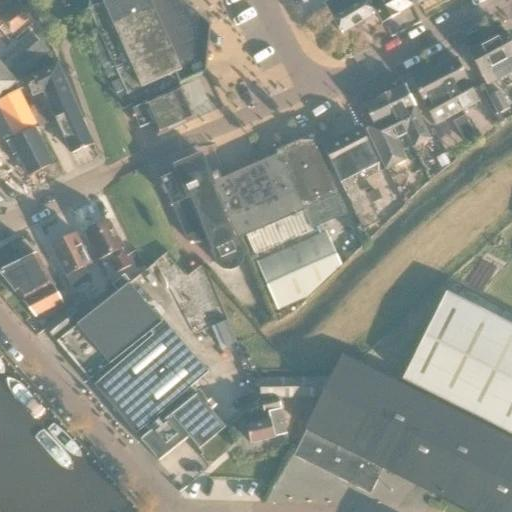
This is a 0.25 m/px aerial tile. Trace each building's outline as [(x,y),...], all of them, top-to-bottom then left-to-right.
[(0,2),(8,0),(0,0),(0,11),(2,11),(0,4),(0,2)] [(181,0),(90,0),(89,9),(133,107),(181,86),(208,74),(210,25),(185,4),(181,0)] [(374,15),(365,0),(333,0),(326,4),(343,34),(374,15)] [(411,7),(407,0),(370,0),(383,23),(398,15),(398,14),(411,7)] [(32,17),(21,4),(1,21),(13,34),(32,17)] [(488,86),(511,72),(511,43),(507,34),(470,53),(488,86)] [(51,52),(41,40),(10,66),(20,78),(51,52)] [(457,59),(434,71),(450,101),(456,98),(462,110),(479,101),(457,59)] [(0,98),(18,83),(0,63),(0,98)] [(94,145),(58,66),(26,80),(34,96),(45,91),(73,154),(94,145)] [(436,124),(462,110),(456,98),(450,101),(434,71),(413,82),(436,124)] [(405,87),(388,95),(399,118),(407,134),(413,145),(418,143),(430,137),(405,87)] [(133,110),(141,129),(154,123),(159,134),(195,119),(182,89),(133,110)] [(509,107),(500,91),(489,97),(490,99),(486,102),(493,114),(497,111),(498,113),(509,107)] [(399,118),(388,95),(371,103),(366,106),(371,116),(376,126),(368,130),(373,140),(374,142),(377,147),(378,151),(383,161),(387,168),(400,162),(405,159),(397,143),(395,139),(407,134),(399,118)] [(29,115),(23,103),(10,110),(16,122),(29,115)] [(33,115),(40,128),(51,123),(41,103),(30,109),(33,115)] [(42,132),(40,128),(33,115),(11,126),(18,138),(8,144),(14,156),(18,154),(29,177),(54,164),(38,134),(42,132)] [(464,143),(475,136),(464,116),(453,122),(464,143)] [(361,127),(323,145),(364,230),(381,222),(366,190),(370,189),(366,180),(384,172),(377,158),(376,159),(361,127)] [(287,217),(270,224),(244,235),(255,256),(260,254),(266,266),(258,269),(271,300),(289,317),(340,270),(321,226),(348,214),(315,138),(279,153),(280,155),(263,162),(287,217)] [(452,164),(446,154),(436,160),(442,171),(452,164)] [(242,251),(237,238),(236,239),(226,215),(242,209),(229,177),(220,181),(217,173),(210,176),(201,155),(175,167),(178,174),(162,181),(189,242),(206,241),(218,267),(220,269),(224,271),(228,271),(233,271),(236,269),(239,267),(244,259),(242,251)] [(263,162),(246,170),(270,224),(287,217),(263,162)] [(236,239),(237,238),(244,235),(270,224),(246,170),(229,177),(242,209),(226,215),(236,239)] [(88,228),(89,231),(86,232),(100,260),(110,255),(118,273),(132,267),(109,220),(99,225),(97,223),(88,228)] [(91,263),(77,234),(52,247),(73,290),(91,281),(84,267),(91,263)] [(209,266),(186,275),(177,252),(165,256),(193,331),(229,317),(209,266)] [(36,255),(20,263),(38,295),(43,292),(52,308),(62,303),(53,286),(36,255)] [(37,316),(52,308),(43,292),(38,295),(20,263),(2,273),(1,274),(2,275),(24,302),(24,301),(37,316)] [(117,293),(131,282),(125,275),(112,285),(117,293)] [(208,373),(164,320),(161,322),(158,317),(130,285),(57,342),(97,389),(104,383),(120,402),(113,407),(119,414),(125,408),(140,426),(134,431),(159,462),(184,442),(189,438),(202,454),(200,456),(210,467),(230,451),(217,435),(225,428),(198,396),(197,397),(196,395),(148,433),(144,428),(208,373)] [(69,299),(73,305),(83,318),(92,311),(78,292),(69,299)] [(511,434),(511,326),(447,294),(404,380),(511,434)] [(54,340),(83,318),(73,305),(44,328),(54,340)] [(511,511),(511,440),(343,355),(331,379),(261,379),(261,399),(321,399),(305,429),(308,430),(295,457),(371,495),(384,469),(470,511),(511,511)] [(281,408),(279,399),(261,403),(264,412),(281,408)] [(272,419),(247,425),(252,444),(287,434),(281,408),(270,411),(272,419)]
